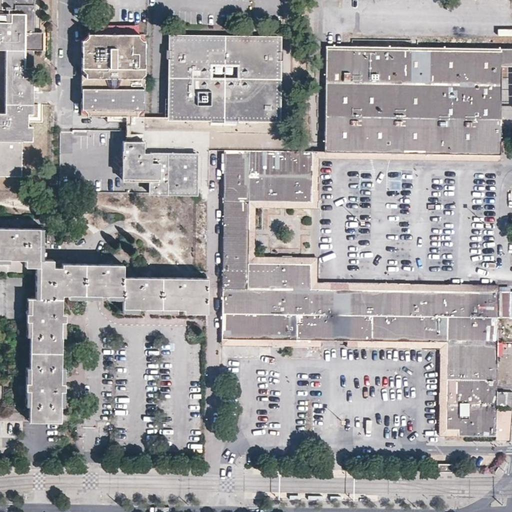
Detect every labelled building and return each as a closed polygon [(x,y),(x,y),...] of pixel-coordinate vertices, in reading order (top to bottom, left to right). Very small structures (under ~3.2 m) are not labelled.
[(31,114),(32,51),(26,51),(26,35),(32,35),(31,0),(0,0),(0,176),(20,176),(21,142),(31,141),(31,127),(27,127),(27,114),(31,114)] [(166,51),(166,60),(169,60),(169,61),(168,96),(168,118),(169,118),(277,119),(277,118),(278,60),(281,60),(281,55),(281,51),(278,51),(278,34),(197,33),(169,33),(169,51),(166,51)] [(46,35),(32,35),(26,35),(26,51),(32,51),(39,51),(46,51),(46,35)] [(81,36),(81,77),(142,78),(143,36),(142,36),(82,35),(81,36)] [(493,149),(495,58),(511,58),(511,43),(324,41),(323,148),(493,149)] [(80,101),(142,102),(142,78),(81,77),(80,77),(80,92),(80,101)] [(141,118),(142,102),(80,101),(80,117),(123,118),(141,118)] [(143,140),(143,130),(143,118),(141,118),(123,118),(123,139),(143,140)] [(143,130),(153,130),(158,118),(143,118),(143,130)] [(153,130),(167,130),(168,118),(158,118),(153,130)] [(147,192),(194,192),(195,184),(195,152),(143,152),(143,145),(143,140),(123,139),(121,139),(121,178),(130,178),(147,179),(147,192)] [(223,147),(222,207),(220,311),(258,312),(258,286),(246,286),(247,200),(307,200),(307,148),(223,147)] [(445,314),(457,314),(458,290),(459,289),(495,290),(495,282),(314,278),(308,278),(255,277),(254,277),(254,276),(253,276),(254,258),(254,252),(255,207),(316,208),(317,156),(318,156),(493,158),(493,149),(323,148),(312,148),(307,148),(307,200),(247,200),(246,286),(258,286),(258,312),(270,312),(271,286),(333,288),(333,312),(345,313),(345,288),(346,288),(395,288),(395,313),(408,314),(408,289),(446,289),(445,314)] [(63,318),(63,316),(63,314),(61,314),(60,314),(60,291),(67,292),(78,292),(92,292),(99,292),(105,292),(120,292),(120,296),(120,306),(137,306),(144,306),(174,306),(181,306),(181,310),(189,310),(189,306),(195,307),(195,310),(205,310),(206,276),(186,276),(141,275),(121,274),(121,262),(120,261),(108,261),(92,261),(62,261),(60,261),(60,264),(59,265),(51,264),(51,256),(40,256),(37,256),(37,224),(20,224),(0,223),(0,255),(6,255),(23,256),(22,264),(34,264),(36,264),(36,295),(33,295),(28,295),(28,311),(25,311),(24,318),(28,318),(27,333),(27,355),(27,364),(27,379),(23,379),(23,387),(27,387),(26,402),(26,419),(58,419),(58,406),(58,391),(62,391),(62,387),(62,383),(58,383),(58,368),(59,337),(59,322),(63,322),(63,318)] [(254,252),(254,258),(307,259),(307,260),(308,260),(308,278),(314,278),(314,254),(313,253),(311,253),(254,252)] [(307,259),(254,258),(253,276),(254,276),(254,277),(255,277),(308,278),(308,260),(307,260),(307,259)] [(270,312),(333,312),(333,288),(271,286),(270,312)] [(408,314),(445,314),(446,289),(408,289),(408,314)] [(457,314),(494,315),(495,290),(459,289),(458,290),(457,314)] [(494,315),(507,315),(507,290),(495,290),(494,315)] [(257,337),(258,312),(220,311),(221,336),(257,337)] [(408,340),(408,314),(395,313),(395,335),(394,340),(345,339),(345,313),(333,312),(332,339),(270,338),(270,312),(258,312),(257,337),(221,336),(220,342),(221,343),(438,347),(436,433),(441,434),(442,427),(443,402),(443,377),(444,353),(444,340),(408,340)] [(332,339),(333,312),(270,312),(270,338),(332,339)] [(395,335),(395,313),(345,313),(345,339),(394,340),(395,335)] [(444,340),(445,314),(408,314),(408,340),(444,340)] [(457,341),(457,314),(445,314),(444,340),(444,353),(493,353),(494,342),(457,341)] [(494,342),(494,315),(457,314),(457,341),(494,342)] [(492,400),(493,353),(444,353),(443,377),(448,378),(448,402),(443,402),(442,427),(454,427),(454,434),(491,434),(492,400)]
